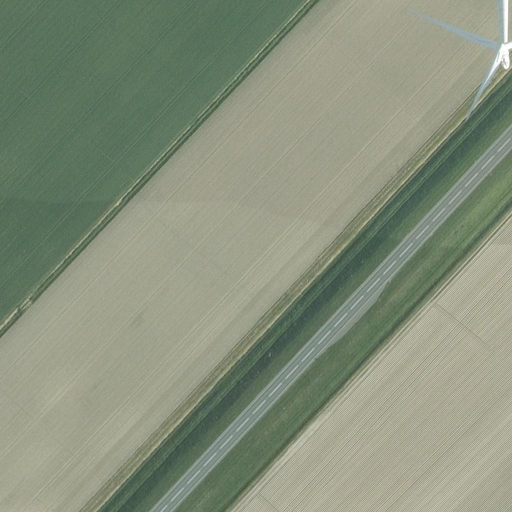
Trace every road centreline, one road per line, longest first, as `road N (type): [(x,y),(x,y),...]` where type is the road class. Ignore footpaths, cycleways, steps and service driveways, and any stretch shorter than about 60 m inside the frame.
road 1 (track): [(85,511),(511,56)]
road 2 (trunk): [(160,511),(511,136)]
road 3 (track): [(238,511),(511,219)]
